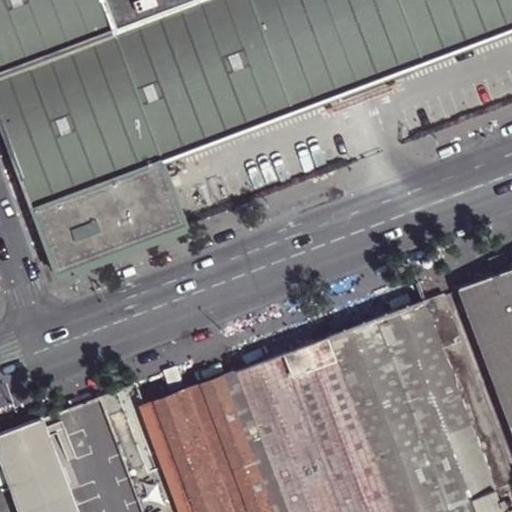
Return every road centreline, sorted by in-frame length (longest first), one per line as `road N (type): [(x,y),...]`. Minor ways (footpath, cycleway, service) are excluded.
road 1 (primary): [(49,348),(511,172)]
road 2 (unclassified): [(0,212),(49,348)]
